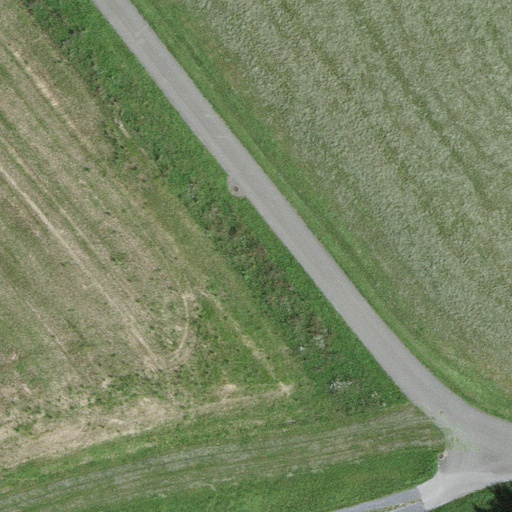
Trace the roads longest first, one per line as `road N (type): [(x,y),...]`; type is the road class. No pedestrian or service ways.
road 1 (unclassified): [(111,0),(401,363),(491,454),(511,454)]
road 2 (track): [(491,454),(427,496),(380,511)]
